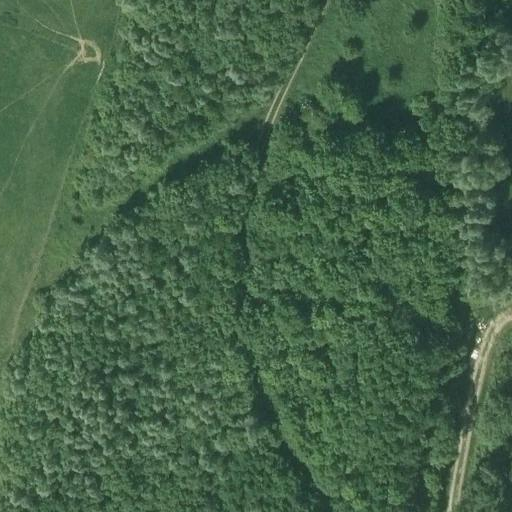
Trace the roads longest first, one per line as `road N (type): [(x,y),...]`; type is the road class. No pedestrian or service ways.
road 1 (track): [(332,511),(240,356),(231,305),(232,237),(271,100),(320,0)]
road 2 (track): [(511,343),(490,371),(474,428),(465,511)]
